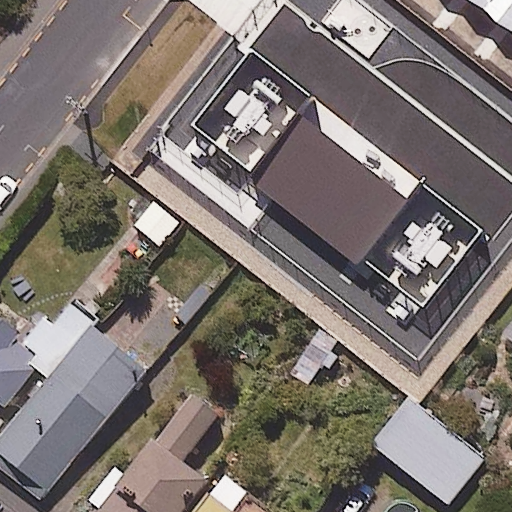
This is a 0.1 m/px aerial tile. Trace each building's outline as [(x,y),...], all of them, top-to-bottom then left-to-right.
[(511,0),(477,0),(511,27),(511,0)] [(182,224),(156,203),(136,229),(163,249),(182,224)] [(145,276),(115,252),(78,297),(108,322),(145,276)] [(0,314),(0,402),(7,408),(39,370),(53,382),(0,444),(0,450),(51,494),(153,373),(65,299),(31,341),(0,314)] [(101,506),(109,511),(191,511),(215,482),(193,465),(233,414),(204,391),(137,477),(128,471),(101,506)] [(489,461),(416,398),(375,445),(449,508),(489,461)] [(243,511),(256,497),(235,480),(208,511),(243,511)]
